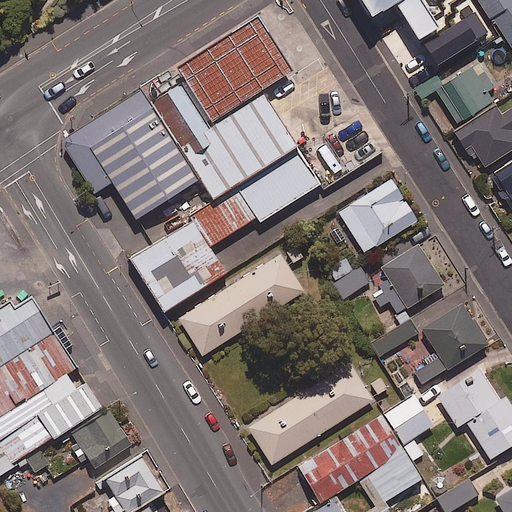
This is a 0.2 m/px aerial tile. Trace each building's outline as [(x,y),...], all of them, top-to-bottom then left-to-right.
[(403,0),(360,0),(373,20),(397,4),(403,0)] [(440,33),(419,0),(403,0),(397,4),(421,44),(440,33)] [(511,0),(479,0),(511,53),(511,0)] [(183,85),(209,125),(293,72),(259,18),(175,71),(183,85)] [(495,87),(479,63),(436,90),(458,125),(492,103),(486,93),(495,87)] [(181,82),(150,102),(213,202),(192,216),(212,248),(258,219),(261,224),(323,185),(266,96),(212,130),(181,82)] [(200,182),(141,90),(68,136),(66,148),(96,195),(114,183),(138,221),(200,182)] [(511,108),(500,115),(496,109),(457,133),(480,170),(511,150),(511,108)] [(511,215),(511,162),(488,178),(511,215)] [(416,221),(391,180),(338,213),(364,254),(416,221)] [(228,275),(195,221),(133,260),(166,313),(228,275)] [(389,302),(397,314),(406,308),(409,312),(446,286),(418,244),(381,269),(387,278),(376,285),(382,293),(374,298),(381,308),(389,302)] [(304,292),(281,255),(178,319),(201,356),(304,292)] [(352,270),(345,258),(329,268),(347,297),(369,282),(359,266),(352,270)] [(0,476),(104,409),(34,298),(16,310),(11,304),(0,311),(0,476)] [(489,346),(464,304),(422,328),(428,338),(401,354),(419,386),(489,346)] [(419,333),(410,319),(372,344),(381,357),(419,333)] [(373,401),(349,364),(248,428),(272,466),(373,401)] [(500,401),(479,369),(438,397),(458,428),(466,422),(491,460),(511,446),(511,407),(506,398),(500,401)] [(414,439),(436,426),(417,395),(382,417),(411,463),(424,455),(414,439)] [(132,445),(108,407),(103,411),(71,431),(78,442),(71,446),(84,466),(91,462),(95,469),(132,445)] [(382,417),(381,415),(297,467),(320,504),(360,480),(377,507),(421,480),(411,463),(382,417)] [(41,450),(26,460),(35,474),(50,464),(41,450)] [(136,511),(165,494),(140,454),(96,482),(115,511),(136,511)] [(452,511),(479,495),(468,479),(437,499),(445,511),(452,511)] [(511,511),(511,488),(495,499),(503,511),(511,511)] [(390,511),(385,503),(371,511),(344,511),(336,497),(311,511),(390,511)]
